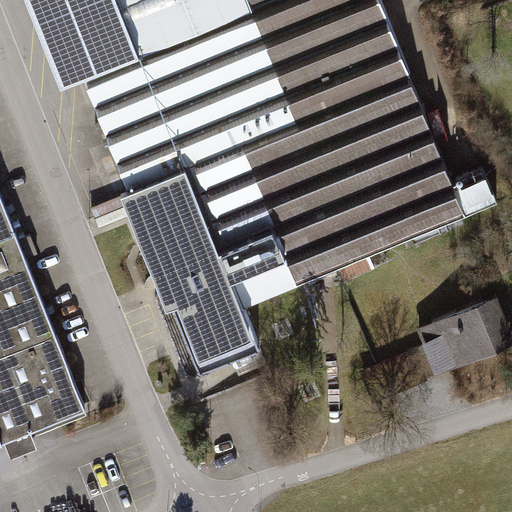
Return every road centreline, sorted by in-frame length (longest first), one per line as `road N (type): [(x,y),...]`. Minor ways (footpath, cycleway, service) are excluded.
road 1 (unclassified): [(0,35),(158,436),(196,505)]
road 2 (residential): [(196,505),(511,407)]
